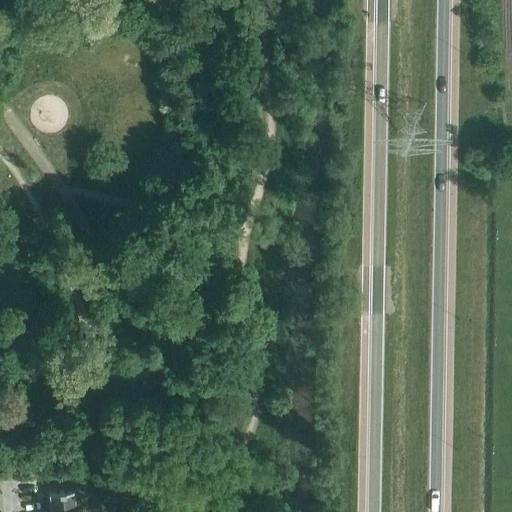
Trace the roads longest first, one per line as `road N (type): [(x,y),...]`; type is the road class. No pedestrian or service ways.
road 1 (secondary): [(382,0),(373,511)]
road 2 (secondary): [(438,511),(446,0)]
